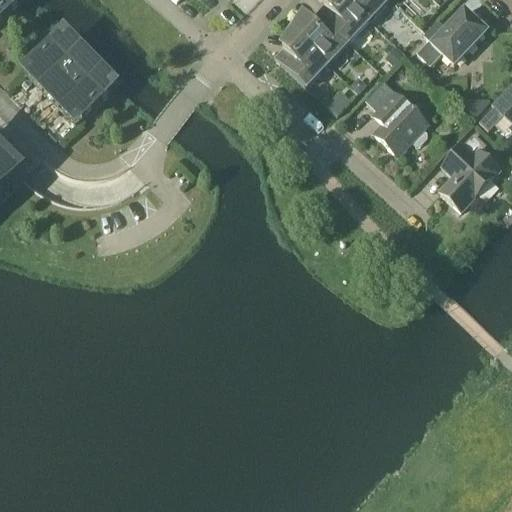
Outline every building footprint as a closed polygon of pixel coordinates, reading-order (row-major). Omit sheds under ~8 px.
[(15,0),(0,0),(0,24),(20,4),(15,0)] [(348,48),(368,26),(340,0),(328,0),(323,8),(322,9),(324,11),(317,19),(348,48)] [(340,0),(368,26),(389,4),(384,0),(340,0)] [(453,71),(485,36),(463,16),(446,34),(437,26),(422,41),(428,46),(416,59),(429,71),(440,59),(453,71)] [(327,70),(348,48),(317,19),(309,27),(303,22),(303,21),(302,21),(292,37),(327,70)] [(306,92),(327,70),(292,37),(282,51),(281,52),(283,54),(275,63),(306,92)] [(68,47),(65,50),(61,45),(31,74),(48,91),(80,59),(68,47)] [(393,70),(403,60),(395,52),(385,63),(393,70)] [(65,108),(97,76),(80,59),(48,91),(65,108)] [(106,91),(109,88),(97,76),(65,108),(82,124),(111,95),(106,91)] [(357,98),(365,90),(357,82),(349,90),(357,98)] [(502,121),(511,110),(511,89),(511,88),(490,110),(492,112),(478,127),(488,136),(502,121)] [(422,135),(426,130),(383,89),(365,107),(376,117),(372,121),(382,130),(373,140),(396,162),(411,147),(414,150),(420,150),(426,143),(426,138),(422,135)] [(479,158),(485,151),(473,139),(441,172),(453,183),(439,198),(459,217),(498,176),(479,158)] [(0,162),(0,187),(10,177),(5,172),(7,169),(0,162)]
